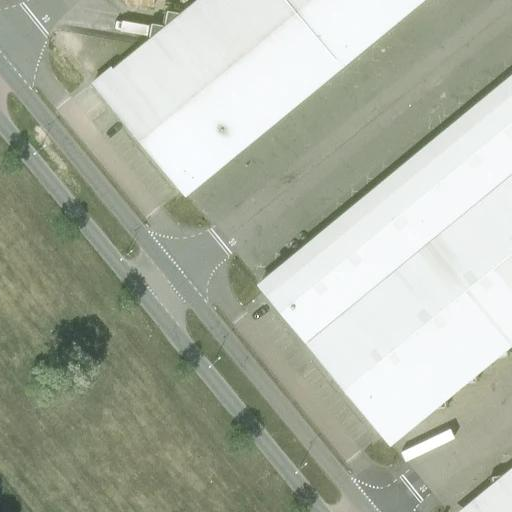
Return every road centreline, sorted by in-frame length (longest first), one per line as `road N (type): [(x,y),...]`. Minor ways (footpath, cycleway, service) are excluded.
road 1 (unclassified): [(511,5),(174,279)]
road 2 (tertiary): [(365,511),(174,279)]
road 3 (tertiary): [(174,279),(0,66)]
road 4 (tertiary): [(145,302),(319,511)]
road 5 (tertiary): [(0,125),(145,302)]
road 6 (unclassified): [(382,511),(511,405)]
